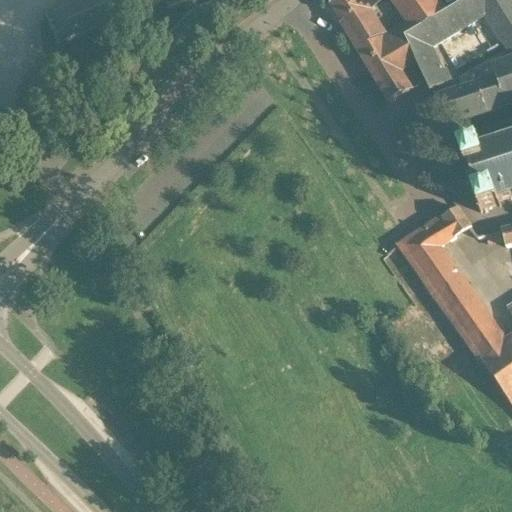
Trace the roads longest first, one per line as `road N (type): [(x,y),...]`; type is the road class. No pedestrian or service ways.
road 1 (tertiary): [(22,259),(289,2)]
road 2 (unclassified): [(289,2),(432,214)]
road 3 (secondary): [(149,511),(92,437),(0,346)]
road 4 (secondary): [(0,414),(98,511)]
